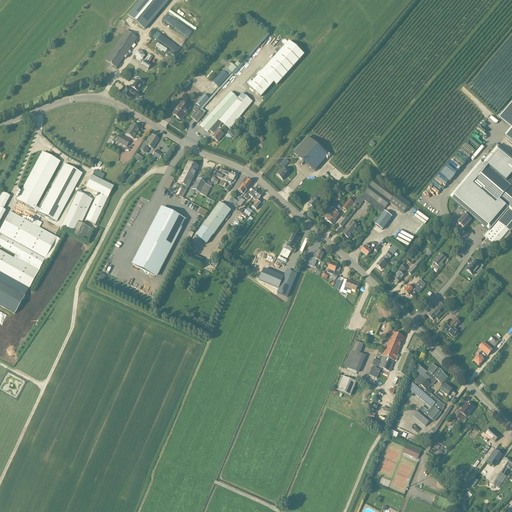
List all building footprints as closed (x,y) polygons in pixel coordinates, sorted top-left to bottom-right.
[(169,0),(142,0),(129,16),(136,23),(144,30),(169,0)] [(189,11),(185,16),(197,27),(201,22),(189,11)] [(188,40),(163,22),(158,28),(183,47),(188,40)] [(182,25),(179,32),(190,37),(193,30),(182,25)] [(117,68),(137,38),(126,31),(106,61),(117,68)] [(181,46),(156,31),(152,39),(177,53),(181,46)] [(150,44),(165,53),(167,49),(153,40),(150,44)] [(289,42),(249,87),(261,97),(273,83),(277,86),(304,55),(289,42)] [(147,71),(150,67),(151,66),(148,64),(152,58),(148,55),(144,61),(141,66),(147,71)] [(223,71),(213,83),(219,88),(229,77),(223,71)] [(131,88),(138,93),(138,92),(143,84),(143,85),(144,84),(137,80),(136,80),(137,80),(136,80),(134,79),(133,81),(135,83),(132,88),(131,88)] [(229,129),(235,122),(252,102),(244,95),(242,94),(238,99),(231,92),(200,126),(208,132),(209,130),(219,120),(222,123),(229,129)] [(201,108),(209,99),(204,95),(196,104),(201,108)] [(511,102),(498,119),(511,130),(511,128),(511,102)] [(182,103),(173,115),(181,121),(185,115),(186,115),(188,112),(187,112),(190,109),(182,103)] [(192,118),(197,123),(204,116),(203,115),(206,112),(203,110),(201,113),(199,111),(192,118)] [(219,120),(209,130),(215,135),(212,137),(218,142),(224,135),(217,130),(222,123),(219,120)] [(134,139),(140,129),(132,124),(126,135),(134,139)] [(147,152),(150,148),(153,149),(159,140),(151,134),(147,140),(150,142),(148,144),(146,142),(141,150),(144,152),(145,151),(147,152)] [(127,148),(130,141),(120,135),(116,142),(127,148)] [(307,138),(294,153),(300,159),(315,172),(328,157),(319,148),(320,146),(317,144),(316,145),(307,138)] [(489,232),(484,237),(487,239),(495,246),(498,243),(500,241),(502,242),(505,239),(503,238),(508,232),(510,233),(511,229),(511,160),(498,148),(482,166),(478,163),(449,197),(489,232)] [(155,151),(153,156),(159,160),(162,155),(155,151)] [(44,192),(60,162),(42,153),(21,192),(16,200),(34,210),(35,208),(44,192)] [(288,162),(285,160),(279,166),(282,168),(288,162)] [(189,163),(179,183),(181,184),(179,188),(180,188),(183,190),(179,197),(182,199),(186,191),(188,188),(193,178),(199,168),(189,163)] [(56,222),(72,192),(82,174),(64,165),(49,192),(40,210),(38,212),(56,222)] [(283,169),(277,175),(283,181),(288,174),(283,169)] [(91,176),(85,188),(98,194),(85,220),(95,225),(113,187),(101,181),(104,175),(94,170),(92,176),(91,176)] [(228,179),(231,173),(224,170),(223,171),(220,170),(217,177),(227,182),(228,179)] [(228,179),(227,182),(228,182),(231,183),(232,181),(233,181),(236,175),(231,173),(228,179)] [(171,176),(165,186),(169,188),(174,178),(171,176)] [(200,194),(205,184),(198,180),(193,190),(200,194)] [(359,197),(338,225),(342,228),(358,207),(359,207),(364,201),(381,214),(395,195),(375,180),(361,198),(359,197)] [(206,184),(205,184),(200,194),(206,197),(211,187),(213,184),(207,181),(206,184)] [(244,195),(252,184),(252,183),(251,182),(250,182),(248,181),(247,181),(243,186),(242,185),(238,190),(243,194),(244,195)] [(258,191),(254,189),(251,193),(249,192),(244,198),(247,200),(250,196),(252,198),(254,196),(258,191)] [(254,196),(252,198),(256,201),(255,202),(256,202),(252,207),(256,210),(261,205),(257,201),(258,199),(258,200),(262,195),(258,191),(254,196)] [(317,191),(315,194),(310,199),(312,201),(309,205),(313,209),(321,200),(319,198),(320,197),(319,196),(320,194),(317,191)] [(2,193),(0,196),(0,217),(6,206),(5,205),(9,196),(2,193)] [(82,223),(93,200),(89,198),(77,193),(69,210),(61,226),(72,231),(76,222),(79,223),(79,221),(82,223)] [(403,214),(410,204),(397,195),(390,204),(403,214)] [(238,208),(239,206),(240,207),(245,201),(241,199),(236,206),(238,208)] [(349,199),(342,208),(347,212),(354,203),(349,199)] [(202,227),(195,237),(207,245),(213,235),(213,236),(231,211),(220,203),(202,227)] [(184,220),(162,208),(133,265),(155,277),(184,220)] [(202,208),(199,214),(204,217),(208,211),(203,209),(202,208)] [(253,212),(248,208),(244,213),(242,216),(246,219),(248,216),(249,217),(253,212)] [(330,212),(325,218),(327,220),(327,221),(332,225),(340,215),(336,213),(337,212),(332,208),(329,211),(330,212)] [(35,226),(10,212),(0,230),(0,235),(1,236),(0,238),(0,247),(15,255),(13,259),(0,251),(0,273),(28,289),(39,271),(17,259),(18,257),(39,269),(44,260),(48,262),(60,240),(39,228),(35,226)] [(384,212),(375,225),(382,230),(392,218),(384,212)] [(465,215),(458,223),(464,228),(471,220),(473,218),(467,213),(465,215)] [(87,243),(93,230),(79,223),(78,222),(76,222),(72,231),(73,232),(71,236),(87,243)] [(349,226),(342,234),(348,239),(355,230),(354,230),(357,227),(352,222),(349,226)] [(299,238),(293,235),(282,256),(287,259),(291,252),(293,249),(292,249),(294,246),(295,246),(299,238)] [(481,245),(478,249),(485,256),(493,247),(493,246),(494,247),(495,246),(487,239),(484,243),(486,244),(483,247),(481,245)] [(365,247),(361,251),(367,256),(371,252),(373,249),(367,244),(365,247)] [(388,253),(386,256),(390,259),(396,251),(398,249),(394,245),(388,252),(388,253)] [(313,252),(307,266),(313,268),(317,260),(320,262),(323,254),(318,251),(317,254),(313,252)] [(441,254),(433,262),(440,269),(444,265),(442,263),(446,259),(441,254)] [(201,264),(203,259),(192,255),(190,260),(201,264)] [(384,257),(376,266),(381,270),(386,264),(384,262),(387,259),(384,257)] [(411,276),(418,268),(424,262),(420,259),(415,266),(408,273),(411,276)] [(476,263),(473,261),(468,266),(469,267),(466,270),(472,276),(475,272),(479,268),(481,269),(484,266),(478,261),(476,263)] [(328,269),(327,273),(333,275),(332,277),(336,279),(341,269),(337,267),(337,266),(330,263),(328,269)] [(398,272),(391,280),(397,285),(404,277),(401,274),(405,269),(401,265),(396,270),(398,272)] [(264,270),(259,281),(279,289),(284,278),(264,270)] [(287,298),(295,279),(285,275),(284,278),(279,289),(277,293),(287,298)] [(340,291),(343,283),(337,280),(333,288),(340,291)] [(347,280),(345,287),(348,289),(348,290),(351,292),(352,290),(356,291),(358,285),(347,280)] [(419,294),(426,286),(420,280),(412,290),(410,288),(412,287),(410,285),(408,287),(408,286),(404,292),(409,296),(410,295),(413,298),(417,292),(419,294)] [(24,296),(0,282),(0,306),(15,315),(24,296)] [(439,303),(428,316),(433,321),(435,318),(437,319),(442,315),(440,313),(444,308),(439,303)] [(453,308),(449,313),(452,316),(457,311),(460,308),(456,305),(453,308)] [(373,311),(368,323),(370,324),(377,327),(383,314),(376,311),(376,312),(373,311)] [(450,325),(444,330),(447,333),(448,332),(453,337),(457,332),(454,329),(460,323),(456,319),(450,325)] [(382,356),(382,357),(394,362),(394,361),(404,338),(392,333),(385,349),(384,353),(382,356)] [(489,341),(486,344),(492,350),(499,342),(497,340),(493,344),(489,341)] [(365,357),(359,354),(363,345),(355,341),(351,351),(344,367),(358,374),(365,357)] [(478,355),(473,361),(479,366),(485,360),(484,360),(486,358),(487,356),(487,357),(493,350),(492,350),(486,344),(484,343),(479,349),(482,351),(480,353),(479,355),(478,355)] [(399,370),(397,373),(404,376),(405,373),(407,374),(414,357),(404,353),(397,370),(399,370)] [(380,362),(374,360),(372,365),(373,366),(373,368),(372,367),(369,376),(377,379),(381,371),(376,369),(377,367),(378,368),(380,362)] [(428,389),(436,380),(442,385),(448,378),(442,373),(442,372),(439,369),(438,370),(432,365),(427,371),(420,365),(414,371),(420,376),(414,383),(413,382),(407,389),(431,409),(428,412),(422,407),(413,417),(425,427),(431,420),(434,422),(441,414),(440,413),(444,409),(442,408),(443,405),(430,395),(432,393),(428,389)] [(356,383),(341,377),(335,390),(351,397),(356,383)] [(444,394),(447,397),(450,393),(454,396),(456,394),(451,391),(452,390),(445,385),(439,393),(443,396),(444,394)] [(457,411),(453,416),(459,420),(462,422),(466,417),(473,408),(467,404),(460,413),(457,411)] [(452,417),(446,425),(450,428),(451,429),(457,421),(456,420),(452,417)] [(490,429),(485,435),(494,442),(499,437),(490,429)] [(398,435),(391,431),(388,436),(396,439),(398,435)] [(417,459),(420,452),(406,446),(403,453),(417,459)] [(495,450),(486,463),(491,465),(493,463),(496,465),(502,455),(495,450)] [(493,477),(489,482),(498,488),(506,477),(511,468),(511,463),(504,458),(500,465),(493,477)] [(478,481),(475,479),(470,487),(472,489),(478,481)] [(467,501),(472,496),(469,492),(464,497),(467,501)]
